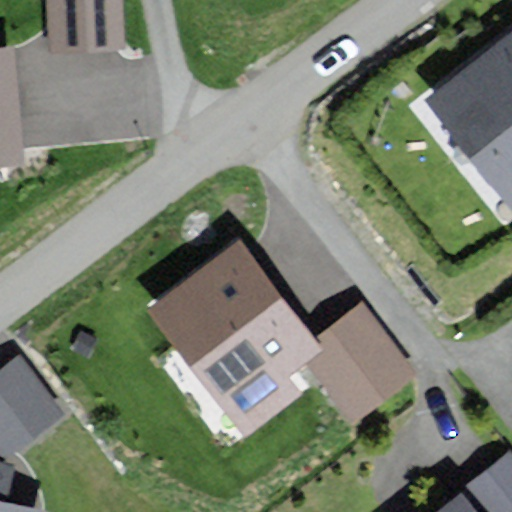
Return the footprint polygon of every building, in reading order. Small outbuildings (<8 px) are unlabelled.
[(48,0),(51,41),(127,37),(124,0),(48,0)] [(511,40),(439,98),(511,191),(511,40)] [(5,57),(0,57),(0,154),(14,153),(5,57)] [(316,349),(240,247),(157,308),(245,427),(294,391),(281,375),(316,349)] [(60,415),(17,359),(0,371),(0,441),(9,454),(60,415)] [(466,511),(459,501),(444,511),(466,511)]
